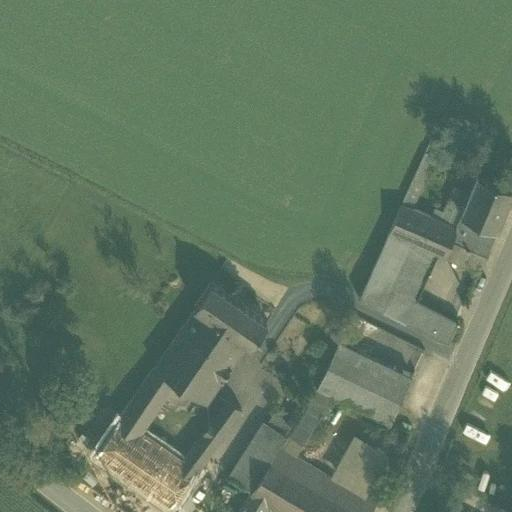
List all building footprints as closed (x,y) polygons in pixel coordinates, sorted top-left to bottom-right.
[(410,207),(435,156),(424,150),(400,203),(410,207)] [(477,174),(471,188),(459,183),(453,196),(465,201),(460,214),(495,229),(511,190),(511,189),(509,188),(511,183),(509,178),(501,175),(496,177),(494,182),(477,174)] [(410,207),(400,203),(387,231),(409,242),(439,255),(445,257),(452,240),(457,228),(454,226),(410,207)] [(495,229),(460,214),(454,226),(457,228),(452,240),(486,254),(495,229)] [(387,231),(358,297),(379,308),(387,291),(409,242),(387,231)] [(478,272),(486,254),(452,240),(445,257),(478,272)] [(387,291),(416,305),(439,255),(409,242),(387,291)] [(268,325),(212,285),(195,309),(248,346),(252,348),(268,325)] [(387,291),(379,308),(434,337),(447,342),(454,324),(416,305),(387,291)] [(248,346),(196,309),(154,369),(175,383),(206,404),(248,346)] [(385,351),(402,360),(398,367),(411,374),(426,343),(397,328),(385,351)] [(338,340),(315,386),(329,393),(389,422),(411,377),(338,340)] [(154,369),(120,417),(143,433),(175,383),(154,369)] [(306,408),(285,440),(299,448),(320,414),(318,413),(329,393),(316,387),(306,408)] [(227,403),(185,463),(198,472),(240,412),(227,403)] [(291,424),(272,413),(265,425),(284,436),(291,424)] [(143,433),(120,417),(92,457),(167,511),(169,511),(198,472),(185,463),(143,433)] [(261,422),(227,476),(250,491),(270,461),(270,460),(284,436),(265,425),(261,422)] [(367,511),(372,504),(279,447),(270,461),(355,511),(367,511)] [(167,511),(92,457),(76,479),(124,511),(167,511)] [(270,460),(270,461),(250,491),(250,493),(268,503),(282,511),(355,511),(270,461),(270,460)] [(262,511),(268,503),(250,493),(237,511),(262,511)]
